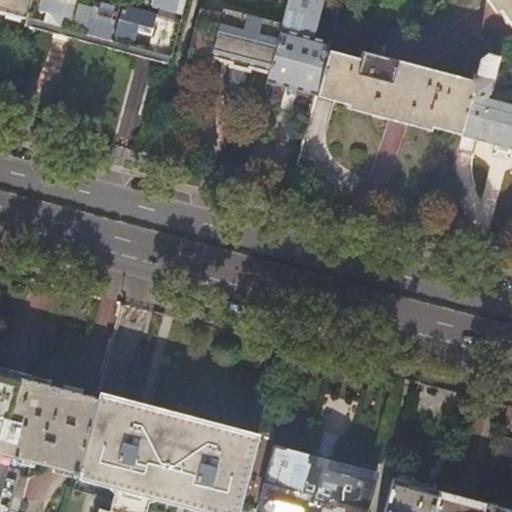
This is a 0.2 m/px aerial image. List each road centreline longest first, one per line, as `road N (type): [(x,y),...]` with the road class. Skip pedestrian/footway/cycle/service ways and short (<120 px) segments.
road 1 (primary): [(0,214),(511,351)]
road 2 (primary): [(511,302),(0,167)]
